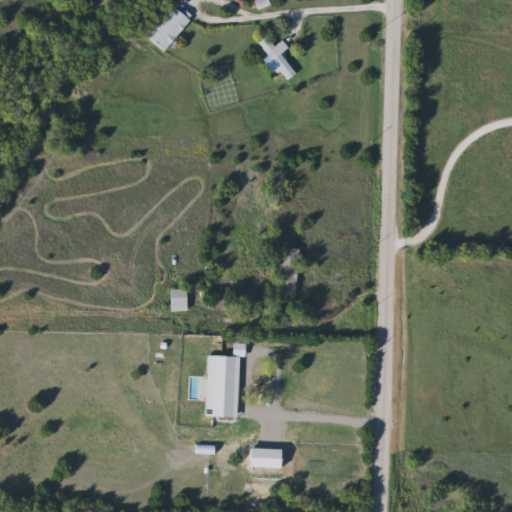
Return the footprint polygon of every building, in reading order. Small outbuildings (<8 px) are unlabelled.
[(144,37),(172,8),(187,22),(159,52),(144,37)] [(270,46),(279,41),(285,50),(279,53),(293,75),(282,82),(255,42),(263,36),(270,46)] [(294,297),(274,297),(274,248),(294,248),(294,297)] [(183,289),(183,312),(166,312),(166,289),(183,289)] [(261,359),(261,406),(251,406),(251,359),(261,359)]
